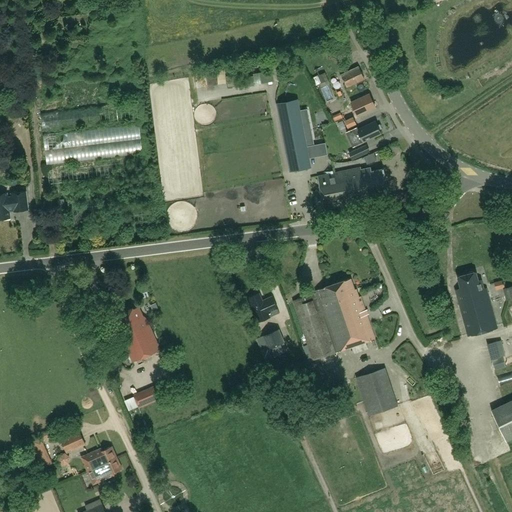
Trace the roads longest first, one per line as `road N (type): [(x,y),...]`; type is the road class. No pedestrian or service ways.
road 1 (unclassified): [(0,267),(435,214),(469,177)]
road 2 (tertiary): [(469,177),(415,131),(347,0)]
